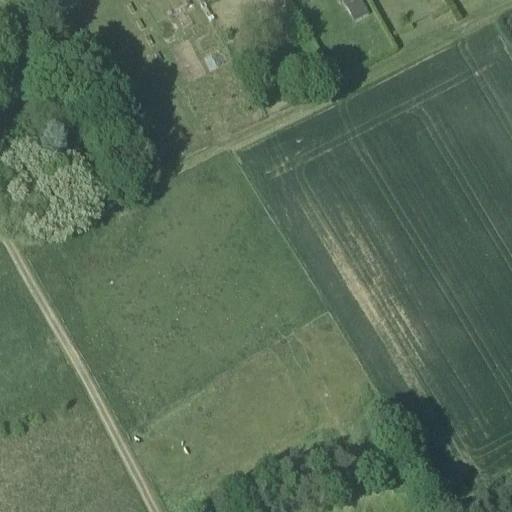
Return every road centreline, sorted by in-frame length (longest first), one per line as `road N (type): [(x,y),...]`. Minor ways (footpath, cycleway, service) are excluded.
road 1 (track): [(511,0),(8,250)]
road 2 (track): [(158,511),(0,234)]
